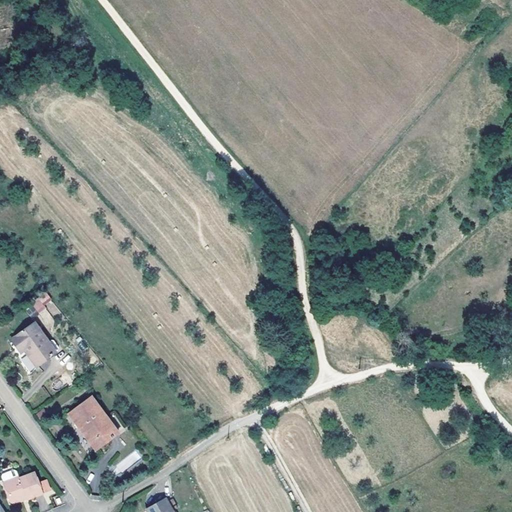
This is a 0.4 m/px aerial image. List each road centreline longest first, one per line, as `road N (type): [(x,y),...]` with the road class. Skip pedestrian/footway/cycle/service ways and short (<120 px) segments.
road 1 (track): [(248,422),(306,392),(320,366),(295,282),(311,236),(351,179),(492,28),(492,0)]
road 2 (track): [(99,511),(243,422),(257,426),(308,511)]
road 3 (track): [(310,388),(406,364),(508,362)]
road 4 (residential): [(85,506),(0,389)]
